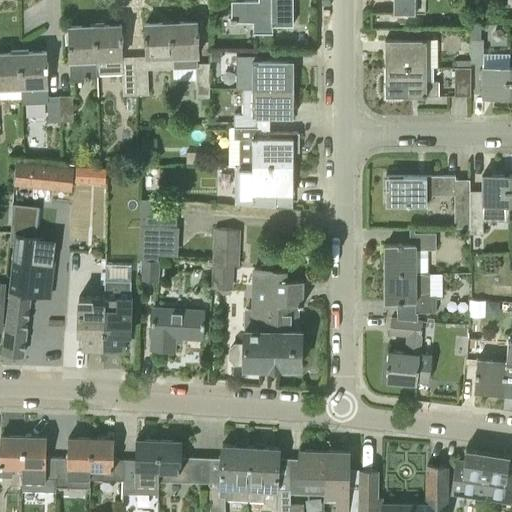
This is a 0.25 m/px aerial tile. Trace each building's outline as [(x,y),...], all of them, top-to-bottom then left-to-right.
[(293,16),(292,0),(271,0),(232,0),(232,22),(253,21),(253,31),(280,31),(279,39),(307,39),(307,17),(293,16)] [(393,0),(393,13),(415,14),(415,0),(393,0)] [(197,21),(171,22),(173,66),(196,66),(197,96),(209,96),(209,62),(197,62),(197,55),(198,55),(197,38),(199,38),(199,32),(197,32),(197,21)] [(148,67),(173,66),(171,22),(145,23),(146,61),(134,62),(136,93),(148,93),(148,67)] [(121,24),(95,25),(97,72),(122,72),(123,93),(136,93),(134,62),(122,62),(121,24)] [(97,72),(95,25),(69,26),(70,60),(71,79),(85,78),(85,76),(97,76),(97,72)] [(494,29),(492,35),(495,41),(501,40),(505,35),(501,29),(494,29)] [(426,38),(385,38),(385,67),(427,66),(426,38)] [(482,62),(483,38),(471,38),(471,62),(482,62)] [(48,120),(61,120),(60,95),(48,95),(47,85),(47,68),(48,68),(48,62),(46,63),(46,51),(20,52),(21,86),(22,103),(48,102),(48,120)] [(221,52),(212,51),(211,61),(221,61),(221,52)] [(0,86),(21,86),(20,52),(0,52),(0,86)] [(252,59),(252,87),(252,88),(293,88),(293,60),(252,59)] [(427,66),(385,67),(385,95),(438,95),(439,80),(432,80),(433,66),(427,66)] [(470,66),(455,66),(455,94),(470,94),(470,66)] [(483,67),(482,95),(509,95),(509,67),(483,67)] [(293,117),(293,88),(252,88),(252,87),(243,88),(243,116),(235,116),(234,126),(258,126),(258,116),(293,117)] [(72,95),(60,95),(61,120),(73,120),(72,95)] [(239,165),(252,165),(293,165),(293,151),(299,151),(299,132),(279,132),(269,131),(269,137),(257,137),(258,126),(234,126),(234,138),(239,138),(239,165)] [(157,139),(141,139),(141,153),(157,153),(157,139)] [(31,163),(28,187),(70,192),(73,168),(31,163)] [(75,180),(105,182),(106,167),(76,165),(75,180)] [(293,194),(293,165),(252,165),(252,193),(293,194)] [(426,194),(454,194),(454,226),(469,226),(470,199),(470,178),(455,179),(455,175),(424,175),(418,175),(386,175),(386,204),(426,205),(426,194)] [(509,202),(509,175),(482,175),(482,199),(470,199),(469,226),(469,232),(483,232),(483,219),(509,219),(509,202)] [(141,258),(141,259),(158,260),(158,259),(159,224),(176,225),(178,198),(141,197),(140,257),(141,258)] [(13,202),(12,235),(66,241),(70,209),(13,202)] [(213,254),(211,286),(232,287),(234,264),(238,264),(240,228),(215,227),(214,238),(213,254)] [(416,272),(416,271),(415,248),(436,248),(435,232),(415,232),(415,243),(401,243),(401,242),(398,242),(398,243),(386,243),(386,272),(416,272)] [(10,295),(3,351),(23,354),(30,292),(54,296),(59,242),(16,237),(13,262),(11,281),(11,290),(10,295)] [(158,260),(141,259),(139,278),(159,279),(160,259),(158,259),(158,260)] [(243,361),(243,365),(271,366),(272,269),(255,269),(254,328),(245,328),(244,344),(233,344),(229,348),(229,357),(233,361),(243,361)] [(272,269),(271,366),(300,366),(301,329),(291,329),(292,308),(300,308),(305,308),(305,306),(303,306),(304,284),(305,284),(305,283),(304,283),(304,280),(287,279),(287,269),(278,269),(278,270),(272,269)] [(402,302),(402,301),(415,301),(415,312),(436,312),(436,295),(429,295),(429,271),(416,271),(416,272),(386,272),(386,301),(398,301),(398,302),(402,302)] [(104,346),(105,309),(105,296),(92,296),(79,296),(78,332),(83,332),(83,346),(104,346)] [(131,297),(118,296),(105,296),(105,309),(104,346),(125,346),(125,333),(130,333),(131,297)] [(511,302),(510,302),(510,315),(511,315),(511,341),(507,341),(505,361),(503,390),(511,391),(511,302)] [(152,348),(164,348),(173,349),(174,335),(203,336),(204,320),(202,320),(203,310),(153,307),(151,334),(153,335),(152,348)] [(420,353),(422,320),(391,317),(389,334),(407,335),(406,352),(388,350),(386,367),(387,367),(386,380),(390,380),(390,382),(398,383),(399,381),(417,383),(417,379),(429,380),(432,354),(420,353)] [(505,361),(507,341),(484,338),(484,339),(468,338),(466,359),(476,359),(474,388),(503,390),(505,361)] [(23,436),(0,435),(0,443),(0,473),(14,474),(15,464),(23,464),(23,436)] [(35,475),(56,476),(57,454),(46,454),(47,437),(23,436),(23,464),(35,464),(35,475)] [(90,466),(91,438),(68,437),(67,454),(57,454),(56,476),(78,476),(78,466),(90,466)] [(114,439),(91,438),(90,466),(89,478),(101,478),(122,479),(124,479),(124,456),(114,456),(114,439)] [(135,457),(124,456),(124,479),(122,479),(122,489),(157,489),(157,480),(158,480),(158,469),(159,440),(136,439),(135,457)] [(158,469),(158,480),(191,481),(191,460),(181,460),(182,441),(159,440),(158,469)] [(221,495),(221,488),(232,489),(231,499),(247,500),(251,445),(222,444),(220,485),(209,485),(210,511),(225,511),(224,495),(221,495)] [(289,511),(290,503),(289,489),(277,489),(279,447),(251,445),(247,500),(263,500),(264,494),(276,495),(275,511),(289,511)] [(449,493),(485,499),(488,474),(487,474),(490,452),(465,448),(463,461),(456,459),(455,458),(449,493)] [(324,492),(325,450),(300,449),(299,476),(295,476),(294,491),(324,492)] [(335,511),(347,511),(350,450),(325,450),(324,492),(324,495),(336,496),(335,511)] [(509,455),(490,452),(487,474),(488,474),(485,499),(511,502),(511,467),(507,467),(509,455)] [(425,499),(442,499),(446,499),(446,464),(427,463),(425,499)] [(418,511),(419,503),(376,502),(377,468),(360,468),(359,511),(418,511)] [(425,503),(419,503),(418,511),(441,511),(442,499),(425,499),(425,503)] [(303,511),(303,504),(290,503),(289,511),(303,511)]
